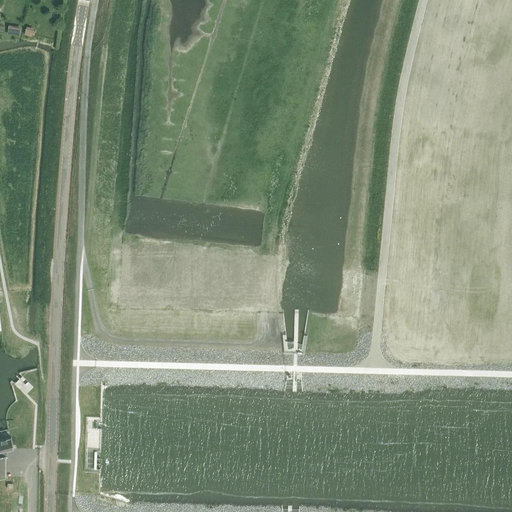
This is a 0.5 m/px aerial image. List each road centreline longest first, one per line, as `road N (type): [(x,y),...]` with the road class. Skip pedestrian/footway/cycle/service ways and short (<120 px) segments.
road 1 (tertiary): [(50,511),(59,259),(84,0)]
road 2 (track): [(426,0),(395,141),(373,373)]
road 3 (track): [(267,309),(261,344),(119,340),(98,328),(80,258)]
